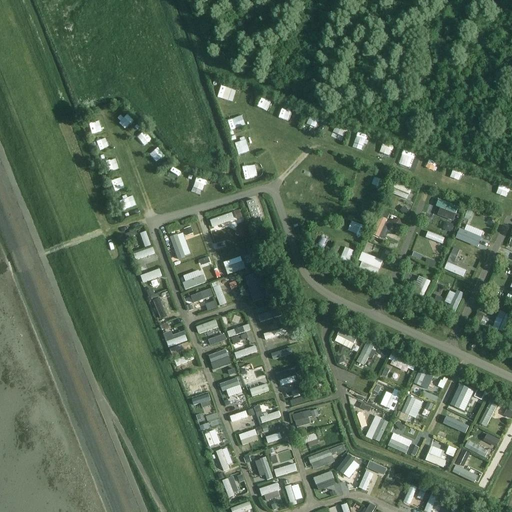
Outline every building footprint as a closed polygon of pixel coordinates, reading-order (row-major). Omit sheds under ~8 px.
[(231,88),(235,79),(225,75),(221,84),(231,88)] [(258,94),(261,83),(245,79),(242,90),(258,94)] [(265,99),(279,102),(281,91),(267,88),(265,99)] [(230,92),(224,95),(228,101),(234,98),(230,92)] [(289,97),(286,107),(299,110),(302,101),(289,97)] [(127,112),(135,120),(143,112),(135,104),(127,112)] [(314,113),(325,116),(327,106),(316,104),(314,113)] [(96,112),(99,121),(109,117),(106,108),(96,112)] [(234,115),(236,120),(249,117),(247,111),(234,115)] [(338,111),(333,125),(342,128),(347,115),(338,111)] [(365,131),(369,123),(363,119),(358,127),(365,131)] [(258,126),(262,135),(275,129),(271,120),(258,126)] [(142,128),(152,139),(158,133),(148,122),(142,128)] [(382,138),(390,140),(393,132),(386,129),(382,138)] [(268,141),(276,140),(275,132),(267,134),(268,141)] [(164,152),(172,146),(167,138),(158,143),(164,152)] [(423,156),(427,144),(417,141),(413,152),(423,156)] [(407,143),(404,149),(410,151),(413,145),(407,143)] [(348,147),(344,158),(353,161),(356,150),(348,147)] [(443,164),(446,152),(438,150),(435,162),(443,164)] [(464,173),(468,161),(453,156),(450,168),(464,173)] [(171,169),(177,174),(187,162),(181,157),(171,169)] [(385,177),(388,167),(381,164),(375,181),(385,184),(387,178),(385,177)] [(208,180),(211,170),(201,166),(197,176),(208,180)] [(482,166),(480,173),(491,176),(493,169),(482,166)] [(350,185),(354,175),(343,171),(339,180),(350,185)] [(416,189),(420,178),(405,172),(400,183),(416,189)] [(500,172),(498,180),(505,182),(507,174),(500,172)] [(122,182),(131,181),(130,173),(121,175),(122,182)] [(131,185),(125,187),(129,195),(134,193),(131,185)] [(462,210),(467,200),(447,190),(444,196),(438,193),(434,203),(442,207),(445,202),(462,210)] [(363,198),(372,202),(376,195),(366,191),(363,198)] [(258,195),(262,212),(270,211),(266,193),(258,195)] [(247,201),(255,225),(262,223),(255,199),(247,201)] [(219,210),(221,218),(242,211),(239,203),(219,210)] [(389,205),(381,224),(388,227),(396,208),(389,205)] [(408,209),(401,211),(404,218),(410,216),(408,209)] [(453,220),(460,220),(461,212),(453,211),(453,220)] [(363,215),(360,223),(370,227),(373,218),(363,215)] [(434,229),(451,235),(454,225),(436,220),(434,229)] [(186,249),(199,244),(191,222),(178,227),(186,249)] [(358,231),(360,225),(353,222),(351,228),(358,231)] [(488,235),(489,226),(466,222),(465,231),(488,235)] [(330,224),(323,230),(329,238),(336,231),(330,224)] [(358,248),(362,234),(354,232),(350,246),(358,248)] [(175,240),(179,252),(185,250),(182,238),(175,240)] [(369,251),(388,259),(392,250),(372,242),(369,251)] [(470,255),(474,246),(469,244),(465,253),(470,255)] [(237,265),(254,259),(251,251),(234,257),(237,265)] [(455,252),(453,261),(472,267),(475,258),(455,252)] [(262,291),(275,286),(267,262),(254,267),(262,291)] [(427,266),(422,280),(431,283),(437,269),(427,266)] [(227,296),(235,294),(228,275),(221,278),(227,296)] [(216,279),(198,286),(201,293),(219,287),(216,279)] [(460,294),(464,282),(458,280),(454,292),(460,294)] [(284,293),(273,296),(275,302),(286,299),(284,293)] [(267,311),(289,307),(288,300),(266,304),(267,311)] [(502,316),(511,318),(511,303),(506,302),(502,316)] [(285,318),(293,315),(291,310),(283,313),(285,318)] [(238,329),(245,325),(242,319),(235,322),(238,329)] [(360,339),(363,333),(346,325),(343,331),(360,339)] [(243,341),(250,336),(245,327),(238,331),(243,341)] [(374,354),(383,334),(376,331),(366,350),(374,354)] [(237,336),(231,338),(238,356),(244,353),(237,336)] [(280,352),(299,345),(296,338),(277,345),(280,352)] [(421,361),(424,354),(403,345),(400,352),(421,361)] [(185,357),(197,353),(194,346),(183,350),(185,357)] [(362,351),(361,357),(370,359),(371,354),(362,351)] [(245,357),(235,358),(238,374),(248,372),(245,357)] [(428,357),(423,375),(437,379),(442,361),(428,357)] [(303,365),(288,370),(291,376),(306,371),(303,365)] [(460,394),(469,398),(478,378),(468,374),(460,394)] [(240,383),(246,396),(257,391),(251,378),(240,383)] [(311,386),(309,380),(299,382),(301,389),(311,386)] [(388,396),(401,401),(408,386),(395,381),(388,396)] [(410,402),(424,408),(432,391),(417,385),(410,402)] [(201,389),(204,406),(211,405),(208,388),(201,389)] [(493,417),(507,395),(500,391),(486,412),(493,417)] [(317,409),(322,405),(318,399),(306,408),(313,417),(319,412),(317,409)] [(452,429),(454,423),(461,425),(465,408),(452,404),(446,428),(452,429)] [(384,405),(374,426),(388,432),(397,411),(384,405)] [(507,425),(510,419),(505,416),(502,423),(507,425)] [(248,424),(250,432),(267,428),(264,419),(248,424)] [(213,424),(218,437),(228,433),(223,420),(213,424)] [(310,435),(325,430),(322,422),(308,428),(310,435)] [(402,423),(397,436),(414,443),(419,430),(402,423)] [(483,424),(478,432),(485,437),(490,429),(483,424)] [(232,462),(238,459),(230,439),(224,441),(232,462)] [(448,448),(449,444),(438,440),(433,452),(451,459),(454,450),(448,448)] [(475,442),(465,463),(471,466),(481,445),(475,442)] [(264,451),(271,472),(279,469),(272,448),(264,451)] [(398,460),(393,468),(399,471),(404,463),(398,460)] [(370,462),(364,482),(370,484),(374,470),(384,474),(386,467),(370,462)] [(339,463),(319,470),(321,476),(341,470),(339,463)] [(235,486),(242,484),(237,468),(231,470),(235,486)] [(393,482),(410,489),(413,481),(397,473),(393,482)] [(270,486),(286,481),(285,475),(269,480),(270,486)] [(438,504),(444,486),(438,484),(432,502),(438,504)] [(394,492),(402,495),(404,488),(396,485),(394,492)] [(456,511),(464,511),(466,510),(461,508),(465,495),(459,494),(454,511),(456,511)]
